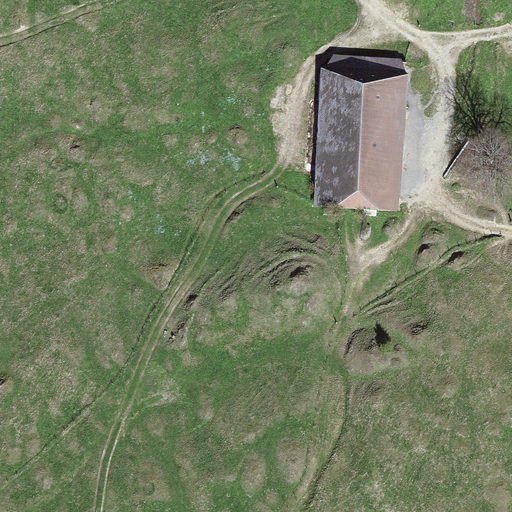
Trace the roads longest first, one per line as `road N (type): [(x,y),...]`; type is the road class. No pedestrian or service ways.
road 1 (track): [(108,442),(219,209),(287,166),(313,62),(333,46),(405,28)]
road 2 (track): [(365,0),(395,23),(440,38),(442,202)]
